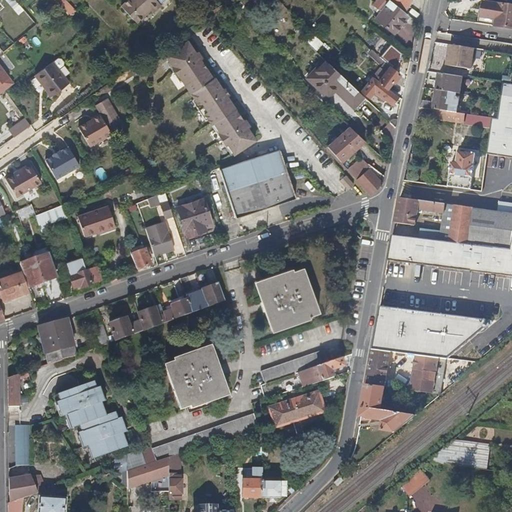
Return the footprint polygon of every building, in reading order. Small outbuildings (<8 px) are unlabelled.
[(18,3),(15,0),(4,0),(17,14),(23,9),(18,3)] [(136,23),(147,13),(138,4),(134,0),(129,0),(122,7),(136,23)] [(134,0),(138,4),(147,13),(149,11),(152,14),(160,6),(156,1),(155,0),(134,0)] [(409,17),(402,12),(396,7),(387,0),(373,0),(374,0),(371,4),(378,10),(372,18),(393,36),(409,17)] [(387,0),(396,7),(402,12),(411,0),(387,0)] [(511,3),(492,0),(483,0),(480,21),(511,26),(511,3)] [(188,41),(165,56),(172,67),(178,77),(179,77),(197,105),(201,103),(207,112),(204,115),(211,125),(213,124),(220,134),(218,135),(225,146),(227,145),(234,155),(255,141),(248,129),(252,126),(248,118),(243,122),(227,97),(232,94),(227,87),(222,90),(214,78),(213,79),(200,61),(205,58),(200,50),(195,54),(188,41)] [(474,47),(449,43),(446,64),(471,68),(474,47)] [(395,59),(400,53),(392,45),(387,52),(395,59)] [(50,65),(54,70),(64,62),(73,55),(68,50),(50,65)] [(378,58),(383,63),(387,67),(379,77),(388,85),(391,81),(392,82),(397,77),(389,70),(391,68),(389,67),(392,63),(382,54),(378,58)] [(64,62),(54,70),(58,74),(61,71),(72,83),(86,70),(73,55),(64,62)] [(351,104),(362,94),(333,65),(330,62),(326,58),(307,76),(327,96),(335,88),(351,104)] [(392,104),(399,96),(388,85),(379,77),(387,67),(383,63),(366,85),(362,90),(370,97),(374,92),(380,98),(382,95),(392,104)] [(14,85),(0,66),(0,96),(1,95),(6,92),(14,85)] [(69,86),(72,83),(61,71),(58,74),(69,86)] [(438,73),(435,89),(460,93),(462,76),(438,73)] [(511,84),(504,83),(498,119),(492,118),(488,153),(511,156),(511,84)] [(421,100),(420,107),(433,109),(457,113),(460,93),(435,89),(434,102),(421,100)] [(108,99),(95,106),(110,136),(117,132),(122,129),(108,99)] [(338,107),(350,115),(353,110),(342,102),(338,107)] [(420,107),(417,119),(431,121),(433,109),(420,107)] [(433,109),(431,121),(457,124),(464,125),(474,127),(490,129),(492,117),(490,117),(457,113),(433,109)] [(109,136),(100,117),(78,128),(88,147),(109,136)] [(10,132),(16,138),(32,127),(26,119),(10,132)] [(460,149),(470,151),(474,127),(464,125),(460,149)] [(339,162),(364,141),(356,133),(350,127),(326,146),(339,162)] [(50,155),(44,159),(53,178),(76,167),(66,147),(59,151),(58,150),(51,154),(50,155)] [(451,162),(447,186),(470,190),(476,152),(470,151),(460,149),(457,163),(451,162)] [(280,150),(269,154),(285,203),(296,200),(280,150)] [(285,203),(269,154),(218,170),(234,219),(285,203)] [(381,183),(383,178),(366,163),(352,176),(369,196),(381,183)] [(38,183),(28,164),(12,172),(13,175),(4,179),(13,196),(38,183)] [(102,167),(95,170),(99,180),(106,177),(102,167)] [(353,184),(345,175),(339,180),(348,189),(353,184)] [(154,195),(146,182),(131,188),(137,202),(138,202),(154,195)] [(462,191),(462,199),(477,200),(477,192),(462,191)] [(401,197),(395,225),(407,226),(414,228),(417,211),(444,215),(444,210),(445,204),(420,200),(401,197)] [(210,222),(202,199),(177,207),(186,236),(205,231),(203,224),(210,222)] [(170,215),(166,201),(158,203),(163,218),(171,215),(170,215)] [(454,205),(445,204),(444,210),(453,212),(454,205)] [(39,228),(66,218),(61,205),(58,206),(34,216),(39,228)] [(107,205),(76,215),(83,235),(96,231),(97,232),(114,227),(107,205)] [(453,212),(449,241),(467,244),(472,208),(454,205),(453,212)] [(511,213),(472,208),(467,244),(510,248),(511,231),(511,213)] [(144,229),(147,239),(152,255),(153,256),(172,249),(163,222),(144,229)] [(392,235),(388,258),(511,275),(511,237),(510,249),(392,235)] [(129,255),(135,271),(149,266),(147,258),(149,258),(146,251),(143,252),(142,250),(129,255)] [(40,284),(55,279),(46,255),(31,260),(40,284)] [(26,289),(40,284),(31,260),(17,265),(26,289)] [(83,273),(78,260),(63,266),(73,291),(80,288),(81,290),(90,288),(90,284),(98,282),(94,269),(83,273)] [(259,280),(261,288),(259,288),(263,302),(261,303),(264,313),(267,312),(271,325),(274,325),(276,330),(309,319),(308,316),(318,313),(302,268),(292,271),(291,269),(259,280)] [(25,295),(17,275),(0,281),(0,303),(0,304),(25,295)] [(223,302),(217,285),(201,291),(207,308),(223,302)] [(207,308),(201,291),(185,296),(186,298),(191,314),(207,308)] [(162,312),(166,323),(186,316),(191,314),(186,298),(169,304),(171,309),(162,312)] [(485,318),(380,306),(373,346),(447,356),(482,327),(485,318)] [(139,322),(142,331),(166,323),(162,312),(154,315),(152,309),(137,314),(139,322)] [(108,324),(114,341),(137,333),(142,331),(139,322),(127,326),(125,318),(108,324)] [(66,320),(51,325),(62,359),(77,354),(66,320)] [(51,325),(37,330),(47,365),(62,359),(51,325)] [(163,366),(179,410),(191,407),(191,409),(223,398),(221,391),(224,390),(220,376),(222,375),(219,366),(216,367),(212,354),(208,354),(206,348),(175,359),(175,362),(163,366)] [(316,367),(328,362),(324,350),(262,373),(266,385),(298,373),(316,367)] [(372,350),(366,386),(383,388),(386,371),(389,356),(389,352),(372,350)] [(415,355),(409,391),(432,394),(437,358),(415,355)] [(298,373),(303,388),(305,387),(321,382),(333,378),(330,369),(341,364),(339,358),(328,362),(316,367),(298,373)] [(7,378),(8,409),(18,409),(17,398),(33,393),(31,387),(18,392),(18,379),(27,375),(27,372),(7,378)] [(95,383),(60,394),(62,401),(59,402),(63,412),(66,411),(67,415),(71,414),(72,417),(71,418),(74,427),(81,425),(83,431),(81,432),(84,443),(87,442),(89,445),(93,444),(94,448),(91,449),(95,459),(128,447),(121,429),(124,428),(121,418),(117,418),(115,413),(106,416),(100,399),(103,398),(100,388),(97,389),(95,383)] [(270,399),(266,385),(260,387),(265,400),(270,399)] [(380,431),(393,434),(402,426),(414,416),(378,409),(383,388),(366,386),(361,416),(361,417),(382,420),(380,431)] [(323,413),(317,395),(269,411),(275,429),(323,413)] [(227,439),(236,436),(260,427),(255,415),(152,449),(154,454),(157,462),(168,458),(179,454),(227,439)] [(29,426),(14,426),(14,466),(29,466),(29,426)] [(489,466),(489,443),(444,442),(443,464),(489,466)] [(168,472),(180,472),(179,454),(168,458),(168,472)] [(156,502),(169,504),(169,501),(168,472),(168,458),(157,462),(127,472),(127,490),(155,481),(156,502)] [(432,478),(422,466),(401,483),(409,494),(411,496),(432,478)] [(263,483),(264,470),(255,470),(255,481),(244,481),(244,499),(262,499),(263,483)] [(181,501),(180,495),(182,494),(182,480),(180,480),(180,472),(168,472),(169,501),(181,501)] [(7,511),(21,511),(22,497),(44,489),(38,474),(29,475),(8,482),(8,506),(7,506),(7,511)] [(263,483),(262,499),(280,500),(280,498),(280,484),(281,480),(274,480),(274,483),(263,483)] [(39,511),(64,511),(66,498),(40,497),(39,511)]
